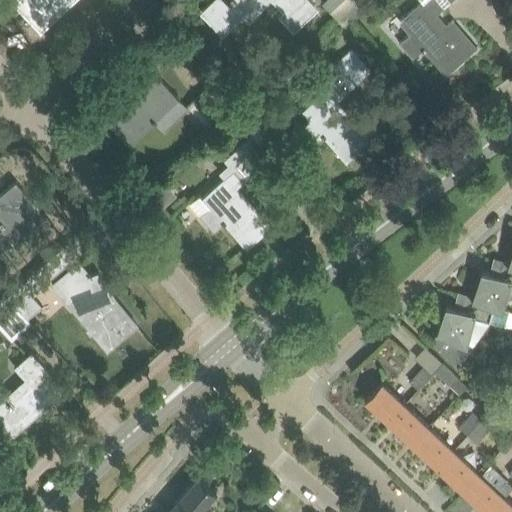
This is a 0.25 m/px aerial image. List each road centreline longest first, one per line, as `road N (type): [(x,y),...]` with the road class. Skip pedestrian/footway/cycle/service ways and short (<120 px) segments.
road 1 (tertiary): [(511,125),(231,343)]
road 2 (residential): [(231,343),(30,109)]
road 3 (residential): [(289,401),(511,188)]
road 4 (tertiary): [(231,343),(44,511)]
road 5 (residential): [(229,417),(216,408),(198,411),(111,511)]
road 6 (unclassified): [(407,511),(289,401)]
road 7 (residential): [(30,109),(147,0)]
